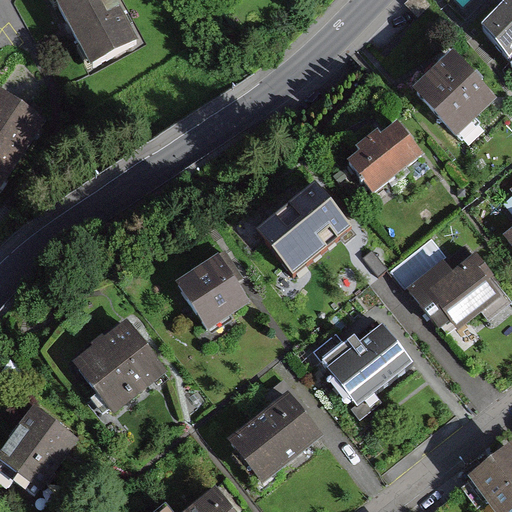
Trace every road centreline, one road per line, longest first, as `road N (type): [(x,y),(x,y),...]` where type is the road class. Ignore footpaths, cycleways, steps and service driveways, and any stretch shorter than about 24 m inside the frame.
road 1 (tertiary): [(0,283),(50,237),(256,101),(374,0)]
road 2 (residential): [(511,408),(380,511)]
